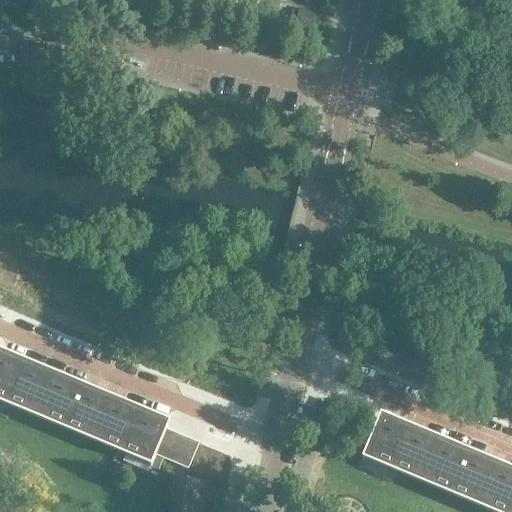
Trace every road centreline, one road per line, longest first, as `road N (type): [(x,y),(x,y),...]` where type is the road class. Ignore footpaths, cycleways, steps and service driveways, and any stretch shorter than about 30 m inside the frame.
road 1 (residential): [(343,100),(160,55),(0,48)]
road 2 (residential): [(0,325),(276,445)]
road 3 (tertiary): [(287,375),(343,100)]
road 4 (residential): [(511,461),(287,375)]
